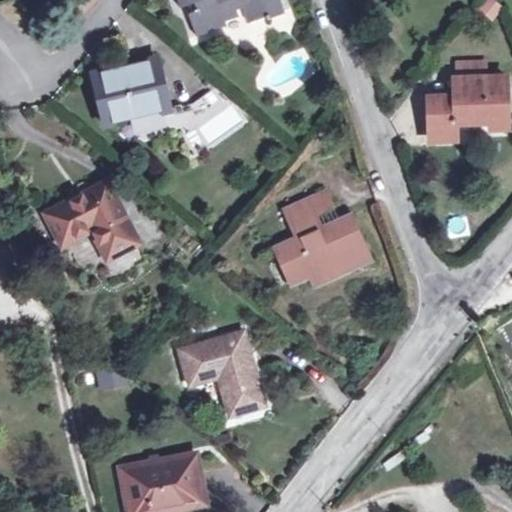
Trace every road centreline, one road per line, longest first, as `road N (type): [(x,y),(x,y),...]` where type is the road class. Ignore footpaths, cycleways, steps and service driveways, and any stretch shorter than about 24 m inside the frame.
road 1 (residential): [(438,328),(326,0)]
road 2 (residential): [(291,511),(438,328)]
road 3 (residential): [(12,60),(53,72),(113,0)]
